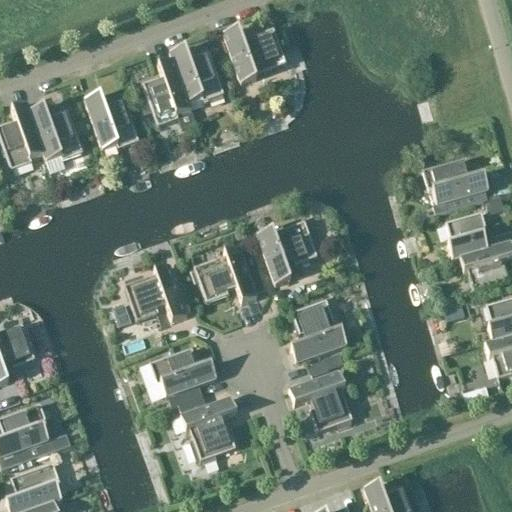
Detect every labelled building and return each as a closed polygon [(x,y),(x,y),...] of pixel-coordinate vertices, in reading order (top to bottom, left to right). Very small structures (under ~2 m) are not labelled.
[(237,33),(222,39),(240,90),(255,84),(254,80),(263,77),(285,69),(273,34),(250,42),(252,46),(243,49),(237,33)] [(184,52),(168,58),(171,65),(172,65),(188,108),(201,103),(203,107),(210,104),(211,108),(223,104),(222,100),(223,99),(223,97),(226,96),(221,84),(218,85),(208,57),(192,62),(194,66),(190,68),(184,52)] [(146,102),(136,106),(141,122),(152,118),(157,132),(173,126),(178,124),(182,135),(196,130),(191,115),(188,108),(172,65),(171,65),(157,70),(163,86),(159,88),(157,84),(142,89),(146,102)] [(99,99),(83,105),(102,156),(116,151),(117,154),(123,152),(138,147),(123,104),(107,110),(109,114),(105,115),(99,99)] [(10,127),(0,131),(0,147),(10,176),(31,168),(29,165),(43,160),(28,116),(26,108),(10,114),(16,130),(12,131),(10,127)] [(48,127),(43,111),(28,116),(43,160),(45,167),(60,162),(61,166),(82,158),(76,141),(86,137),(82,127),(72,131),(67,116),(51,121),(53,125),(48,127)] [(465,164),(422,176),(428,197),(431,196),(435,210),(432,211),(434,220),(486,205),(484,197),(488,196),(483,180),(467,185),(466,181),(470,179),(465,164)] [(488,220),(504,215),(500,203),(484,207),(488,220)] [(451,265),(459,263),(487,255),(487,254),(481,235),(485,234),(481,218),(445,228),(449,244),(450,244),(451,248),(447,249),(451,265)] [(255,240),(274,291),(290,285),(284,269),(293,266),(294,270),(316,262),(308,241),(312,240),(307,228),(304,229),(303,227),(301,228),(300,224),(282,231),(283,234),(272,238),(271,235),(255,240)] [(511,252),(510,247),(487,254),(487,255),(459,263),(463,278),(467,277),(468,281),(472,297),(508,287),(504,271),(500,272),(499,268),(511,263),(511,252)] [(256,304),(254,299),(265,296),(257,273),(246,277),(238,253),(223,258),(224,262),(193,273),(194,276),(191,277),(195,289),(198,288),(205,308),(228,301),(226,297),(235,293),(241,309),(256,304)] [(125,291),(123,292),(136,327),(158,319),(156,315),(165,312),(171,328),(186,322),(168,271),(153,277),(154,281),(143,285),(142,281),(124,288),(125,291)] [(311,311),(290,319),(298,341),(302,339),(305,348),(289,354),(295,369),(346,351),(340,336),(337,337),(326,306),(323,307),(322,303),(310,308),(311,311)] [(485,313),(481,314),(484,326),(489,325),(489,327),(490,327),(491,331),(487,332),(491,347),(491,348),(511,341),(511,303),(485,311),(485,313)] [(0,390),(7,388),(1,372),(10,369),(12,373),(34,365),(21,330),(0,337),(0,390)] [(511,341),(491,348),(491,347),(483,349),(488,365),(492,364),(493,368),(497,384),(511,379),(511,341)] [(198,391),(216,385),(210,369),(194,375),(193,371),(197,370),(191,354),(163,364),(162,361),(150,365),(151,369),(148,370),(154,385),(156,390),(160,389),(165,403),(167,402),(171,401),(175,411),(177,411),(181,409),(199,403),(195,392),(198,391)] [(323,367),(308,372),(311,381),(327,376),(326,374),(341,368),(338,359),(323,365),(323,367)] [(339,378),(288,396),(293,412),(309,406),(312,415),(308,416),(316,438),(337,431),(338,434),(350,430),(349,426),(352,425),(351,423),(354,422),(348,404),(344,405),(341,395),(344,393),(339,378)] [(475,399),(494,394),(491,385),(472,390),(475,399)] [(223,434),(220,425),(236,419),(230,404),(203,413),(199,403),(181,409),(185,420),(179,422),(185,437),(189,436),(193,447),(189,448),(196,466),(199,465),(200,467),(202,466),(203,469),(215,465),(214,462),(235,454),(227,432),(223,434)] [(21,468),(51,458),(48,450),(49,449),(48,446),(43,432),(46,430),(44,425),(45,425),(39,409),(0,423),(0,435),(2,440),(6,439),(8,443),(0,446),(0,463),(17,458),(21,468)] [(4,508),(5,511),(41,511),(53,508),(61,506),(56,491),(59,490),(57,485),(58,485),(52,469),(9,484),(15,500),(19,499),(20,503),(4,508)] [(378,488),(363,494),(369,511),(409,511),(402,493),(387,498),(388,502),(384,504),(378,488)]
